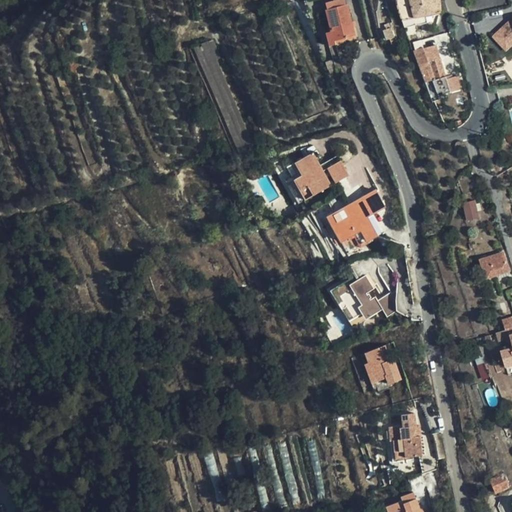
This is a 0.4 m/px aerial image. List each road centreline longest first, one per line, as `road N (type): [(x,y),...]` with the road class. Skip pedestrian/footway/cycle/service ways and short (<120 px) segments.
road 1 (tertiary): [(465,511),(411,204),(358,74),(365,63),(384,61),(426,129),(469,129)]
road 2 (tertiary): [(469,129),(482,106),(453,0)]
road 3 (residential): [(511,246),(469,129)]
